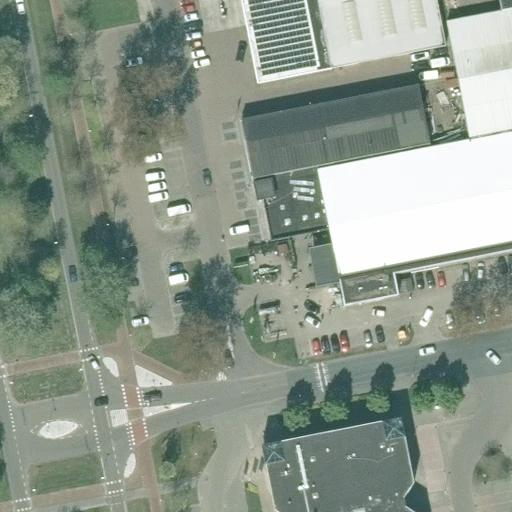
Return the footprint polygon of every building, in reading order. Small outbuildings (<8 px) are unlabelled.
[(258,85),(315,74),(331,71),(323,33),(323,31),(317,0),(241,0),(248,33),(258,85)] [(317,0),(323,31),(323,33),(331,71),(445,50),(435,0),(317,0)] [(332,246),(312,250),(320,288),(339,284),(341,288),(344,308),(397,297),(397,296),(393,276),(403,274),(511,252),(511,10),(501,13),(446,24),(448,33),(470,142),(367,162),(318,172),(319,176),(330,231),(329,231),(332,246)] [(253,181),(430,146),(418,87),(241,122),(253,181)] [(329,231),(330,231),(319,176),(272,185),(272,181),(253,185),(257,203),(263,202),(271,243),(329,231)] [(413,486),(405,444),(404,440),(405,440),(401,420),(381,424),(382,425),(280,445),(280,444),(261,448),(265,467),(273,511),(408,511),(405,510),(403,501),(413,486)]
